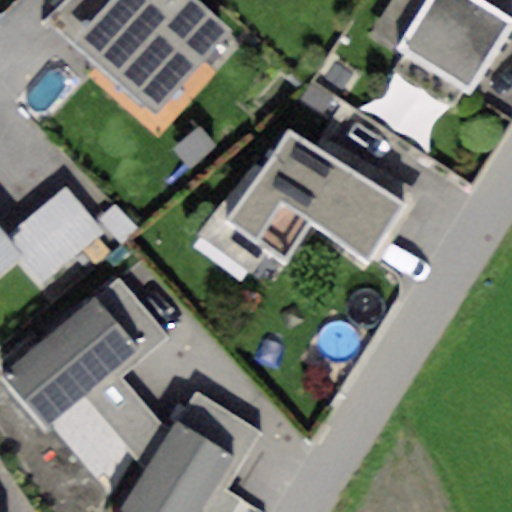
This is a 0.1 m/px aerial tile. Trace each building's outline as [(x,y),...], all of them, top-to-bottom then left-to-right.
[(64,0),(49,17),(75,41),(112,0),(64,0)] [(229,31),(194,0),(112,0),(75,41),(154,113),(229,31)] [(394,48),(424,0),(389,0),(369,32),(394,48)] [(511,26),(511,20),(479,0),(424,0),(394,48),(469,95),(511,26)] [(402,203),(286,124),(222,218),(285,260),(311,222),(365,258),(402,203)] [(65,188),(11,231),(49,277),(102,234),(65,188)] [(0,234),(0,274),(20,258),(0,234)] [(118,278),(95,296),(138,348),(144,355),(167,337),(118,278)] [(113,369),(138,348),(95,296),(3,372),(46,424),(81,395),(113,369)] [(168,434),(113,369),(81,395),(144,471),(168,434)] [(195,393),(177,421),(231,457),(241,463),(259,434),(195,393)] [(116,511),(193,511),(231,457),(177,421),(168,434),(144,471),(116,511)]
